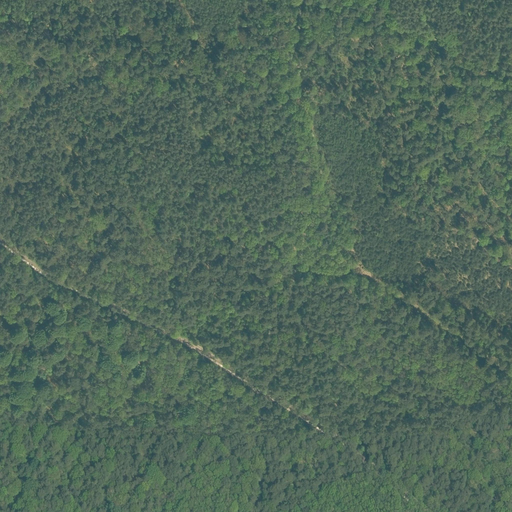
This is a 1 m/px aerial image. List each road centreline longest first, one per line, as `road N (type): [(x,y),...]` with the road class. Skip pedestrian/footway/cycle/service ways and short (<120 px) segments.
road 1 (track): [(267,391),(0,240)]
road 2 (track): [(298,0),(285,87),(312,192),(290,299)]
road 3 (track): [(511,373),(369,277),(296,266)]
road 4 (track): [(425,511),(267,391)]
road 5 (track): [(306,0),(424,38)]
road 6 (track): [(267,391),(265,478),(255,511)]
